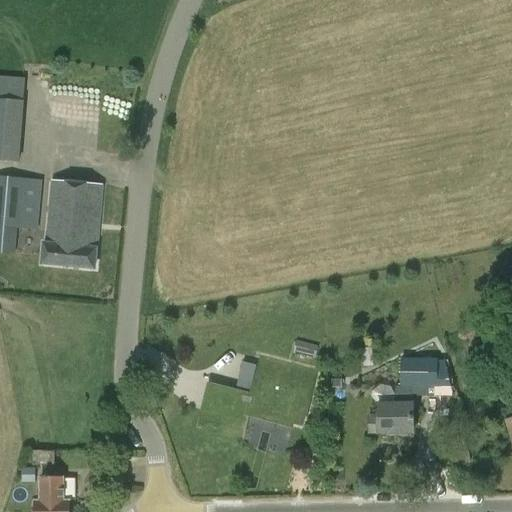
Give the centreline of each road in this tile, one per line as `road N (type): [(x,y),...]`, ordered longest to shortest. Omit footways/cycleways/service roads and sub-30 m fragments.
road 1 (unclassified): [(157,511),(155,460),(122,386),(121,360),(146,131),(192,0)]
road 2 (unclassified): [(268,511),(511,505)]
